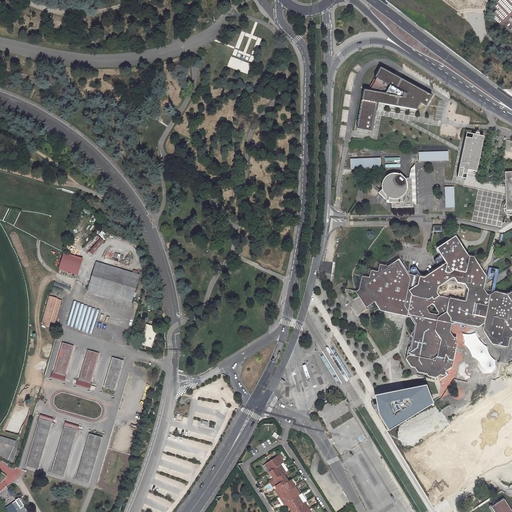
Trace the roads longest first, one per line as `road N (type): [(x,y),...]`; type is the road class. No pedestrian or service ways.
road 1 (secondary): [(282,0),(281,19),(308,63),(305,206),(289,319),(247,409)]
road 2 (secondary): [(258,412),(298,327),(319,246),(326,77)]
road 3 (secondary): [(511,104),(372,0)]
road 4 (residential): [(287,421),(356,440),(401,511)]
road 5 (secondary): [(407,48),(511,115)]
road 6 (track): [(140,0),(79,12),(22,0)]
